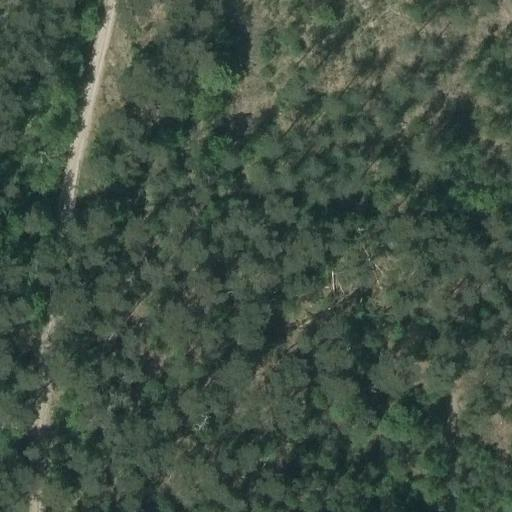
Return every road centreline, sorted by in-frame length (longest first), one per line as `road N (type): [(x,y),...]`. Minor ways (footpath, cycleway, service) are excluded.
road 1 (track): [(106,0),(62,196),(37,511)]
road 2 (track): [(511,211),(455,218),(298,195),(196,195)]
road 3 (track): [(196,195),(170,511)]
road 4 (track): [(196,195),(209,136),(216,0)]
